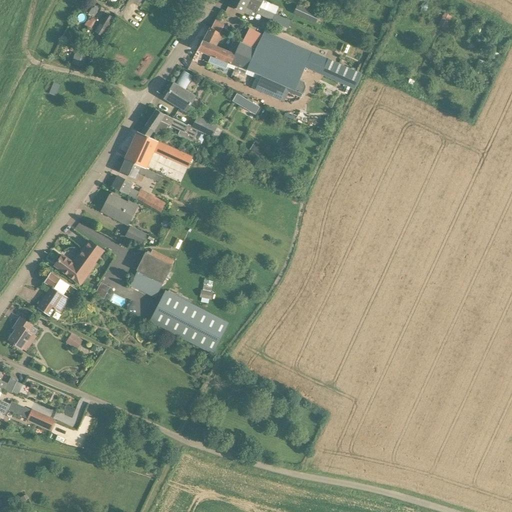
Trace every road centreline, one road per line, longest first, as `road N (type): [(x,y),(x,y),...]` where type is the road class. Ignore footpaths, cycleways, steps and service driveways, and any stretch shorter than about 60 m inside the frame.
road 1 (unclassified): [(449,511),(248,463),(0,359)]
road 2 (residential): [(0,305),(211,0)]
road 3 (track): [(29,57),(143,101)]
